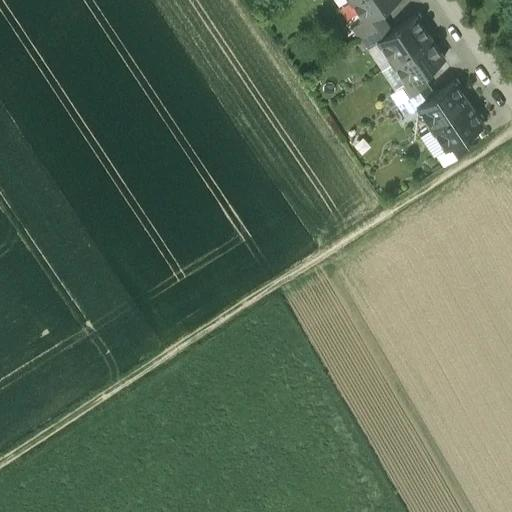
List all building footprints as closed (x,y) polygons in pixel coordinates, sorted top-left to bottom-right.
[(393,0),(349,0),(362,20),(363,20),(377,11),(393,0)] [(384,21),(377,11),(363,20),(362,20),(352,27),(359,38),(384,21)] [(429,37),(414,15),(390,31),(376,40),(377,41),(391,62),(429,37)] [(377,41),(376,40),(390,31),(384,21),(359,38),(366,48),(377,41)] [(429,37),(391,62),(405,83),(420,74),(443,58),(429,37)] [(380,69),(391,62),(377,41),(366,48),(380,69)] [(420,74),(405,83),(390,93),(397,104),(402,100),(427,84),(420,74)] [(468,102),(453,80),(433,94),(416,106),(430,127),(468,102)] [(409,111),(416,106),(433,94),(427,84),(402,100),(409,111)] [(482,123),(468,102),(430,127),(444,148),(445,149),(460,139),(482,123)] [(466,149),(460,139),(445,149),(444,148),(436,153),(443,164),(466,149)]
